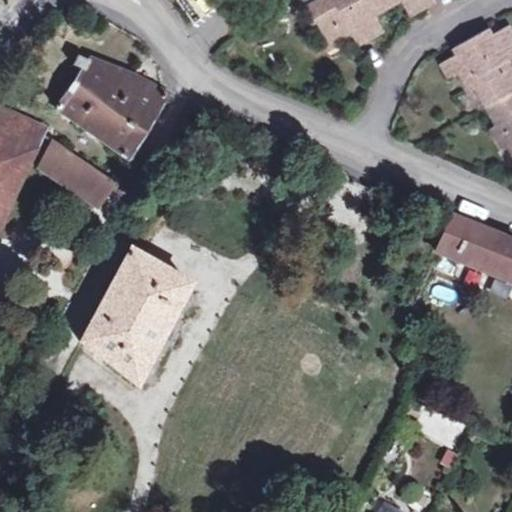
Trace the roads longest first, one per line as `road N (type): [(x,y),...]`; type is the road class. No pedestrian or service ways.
road 1 (residential): [(153,16),(187,62),(354,146)]
road 2 (residential): [(354,146),(407,51),(484,0)]
road 3 (residential): [(354,146),(511,211)]
